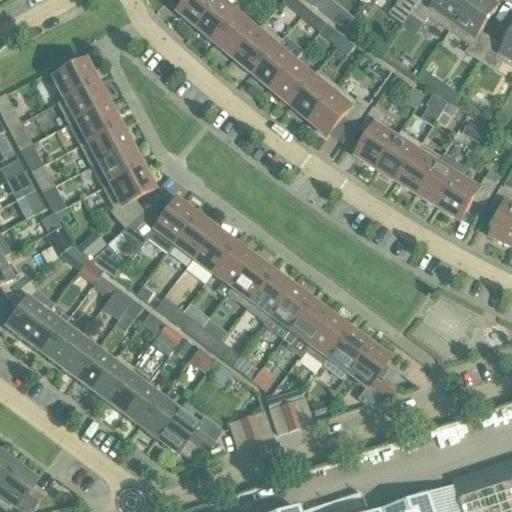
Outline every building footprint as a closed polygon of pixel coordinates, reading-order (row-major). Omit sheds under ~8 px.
[(192,0),(179,17),(198,33),(222,3),(225,0),(192,0)] [(393,0),(400,5),(390,17),(404,27),(411,17),(423,0),(393,0)] [(450,34),(472,0),(441,0),(437,6),(429,0),(423,0),(411,17),(424,27),(429,20),(450,34)] [(480,64),(493,43),(481,35),(498,10),(489,3),(490,1),(489,0),(472,0),(450,34),(471,48),(466,55),(480,64)] [(330,1),(320,13),(332,22),(341,10),(330,1)] [(216,48),(241,19),(222,3),(198,33),(216,48)] [(298,3),(291,12),(302,20),(309,12),(298,3)] [(320,21),(309,12),(302,20),(313,29),(320,21)] [(235,63),(264,28),(263,28),(259,34),(241,19),(216,48),(235,63)] [(338,33),(351,41),(359,28),(346,20),(338,33)] [(264,28),(235,63),(253,79),(282,44),(264,28)] [(330,42),(339,50),(346,42),(337,34),(330,42)] [(511,65),(511,40),(506,51),(493,43),(480,64),(493,72),(502,59),(511,65)] [(356,50),(346,42),(339,50),(349,58),(356,50)] [(282,44),(253,79),(272,94),(296,65),(278,50),(283,44),(282,44)] [(61,77),(45,85),(57,107),(97,86),(85,64),(75,69),(74,67),(60,74),(61,77)] [(290,109),(319,74),(314,80),(296,65),(272,94),(290,109)] [(417,72),(410,83),(431,96),(424,109),(433,114),(440,102),(444,105),(451,93),(417,72)] [(309,125),(338,90),(319,74),(290,109),(309,125)] [(68,128),(108,107),(97,86),(57,107),(68,128)] [(338,90),(309,125),(328,141),(344,121),(355,129),(369,108),(359,101),(356,105),(338,90)] [(0,117),(5,127),(16,121),(4,99),(0,101),(0,117)] [(80,150),(120,128),(108,107),(68,128),(80,150)] [(397,141),(377,129),(384,119),(374,112),(360,132),(370,139),(356,161),(378,174),(402,135),(401,135),(397,141)] [(450,157),(477,139),(467,123),(440,141),(450,157)] [(91,171),(131,149),(120,128),(80,150),(91,171)] [(398,186),(422,148),(402,135),(378,174),(398,186)] [(13,141),(20,154),(31,148),(24,136),(13,141)] [(31,148),(20,154),(27,166),(38,161),(31,148)] [(422,148),(398,186),(418,199),(439,167),(442,160),(423,148),(422,148)] [(102,192),(142,171),(131,149),(91,171),(102,192)] [(439,167),(418,199),(439,212),(459,179),(465,169),(445,156),(442,160),(439,167)] [(0,173),(6,185),(24,175),(18,163),(0,173)] [(125,233),(144,217),(143,216),(133,204),(154,192),(142,171),(102,192),(114,213),(110,215),(125,233)] [(43,197),(54,191),(47,178),(36,184),(43,197)] [(459,179),(439,212),(460,225),(473,203),(484,210),(496,188),(485,182),(479,192),(459,179)] [(35,194),(27,181),(17,187),(24,200),(35,194)] [(511,250),(511,201),(511,199),(511,196),(502,191),(490,212),(501,219),(491,242),(511,250)] [(34,194),(24,200),(31,214),(42,209),(34,194)] [(54,218),(65,212),(58,199),(47,205),(54,218)] [(170,211),(159,202),(143,216),(144,217),(125,233),(140,251),(147,242),(167,257),(173,249),(196,218),(176,204),(170,211)] [(54,218),(42,224),(48,236),(61,230),(54,218)] [(215,233),(196,218),(173,249),(192,263),(215,233)] [(45,238),(57,261),(71,249),(61,230),(48,236),(45,238)] [(211,278),(234,247),(215,233),(192,263),(211,278)] [(0,240),(0,261),(9,257),(0,240)] [(226,298),(253,261),(234,247),(211,278),(230,292),(226,298)] [(0,291),(9,302),(28,286),(20,277),(11,284),(0,262),(9,258),(9,257),(0,261),(0,291)] [(246,312),(273,276),(253,261),(226,298),(246,312)] [(265,326),(292,290),(273,276),(246,312),(265,326)] [(93,289),(106,297),(112,287),(100,279),(93,289)] [(18,314),(5,331),(25,346),(47,317),(53,309),(36,296),(28,286),(9,302),(18,314)] [(142,289),(136,298),(146,305),(152,297),(142,289)] [(265,326),(264,328),(283,342),(289,335),(311,304),(292,290),(265,326)] [(422,316),(449,342),(466,324),(439,298),(422,316)] [(133,324),(142,311),(133,304),(123,316),(133,324)] [(162,320),(166,308),(152,304),(148,315),(162,320)] [(308,349),(331,319),(311,304),(289,335),(308,349)] [(169,323),(174,327),(185,314),(179,310),(169,323)] [(47,317),(25,346),(42,358),(63,329),(68,323),(61,318),(56,324),(47,317)] [(156,341),(163,329),(148,317),(140,329),(156,341)] [(308,349),(304,355),(323,369),(350,333),(331,319),(308,349)] [(193,342),(201,332),(188,322),(181,332),(193,342)] [(151,348),(167,361),(182,340),(165,328),(151,348)] [(58,370),(80,341),(63,329),(42,358),(58,370)] [(201,332),(193,342),(206,351),(214,341),(201,332)] [(342,384),(369,347),(350,333),(323,369),(342,384)] [(75,382),(96,353),(80,341),(58,370),(75,382)] [(369,347),(342,384),(347,378),(366,392),(369,388),(388,402),(396,391),(388,385),(396,374),(386,367),(389,362),(369,347)] [(219,361),(232,370),(240,360),(227,351),(219,361)] [(91,395),(117,360),(116,360),(112,365),(96,353),(75,382),(91,395)] [(206,375),(214,364),(205,357),(196,368),(206,375)] [(107,407),(135,370),(134,369),(133,372),(117,360),(91,395),(107,407)] [(252,370),(240,360),(232,370),(245,380),(252,370)] [(124,419),(151,382),(135,370),(107,407),(124,419)] [(260,373),(251,385),(262,393),(271,381),(260,373)] [(140,431),(162,402),(146,390),(152,382),(151,382),(124,419),(140,431)] [(266,405),(269,415),(281,411),(289,408),(285,399),(266,405)] [(156,443),(178,414),(162,402),(140,431),(156,443)] [(304,403),(292,407),(300,431),(312,427),(304,403)] [(289,408),(281,411),(289,435),(300,431),(292,407),(289,408)] [(281,411),(269,415),(277,439),(289,435),(281,411)] [(178,414),(156,443),(176,458),(179,454),(190,462),(198,452),(205,457),(214,446),(222,436),(204,422),(198,429),(178,414)] [(264,417),(252,420),(260,444),(271,440),(264,417)] [(252,420),(241,424),(249,448),(260,444),(252,420)] [(241,424),(229,428),(237,452),(249,448),(241,424)] [(451,426),(420,434),(422,444),(453,436),(451,426)] [(0,489),(16,468),(0,456),(0,489)] [(16,468),(0,489),(0,510),(2,511),(14,511),(18,507),(23,511),(31,511),(32,511),(41,500),(40,500),(44,496),(32,488),(36,483),(16,468)] [(511,511),(511,469),(382,511),(511,511)] [(73,492),(90,486),(86,476),(70,482),(73,492)]
